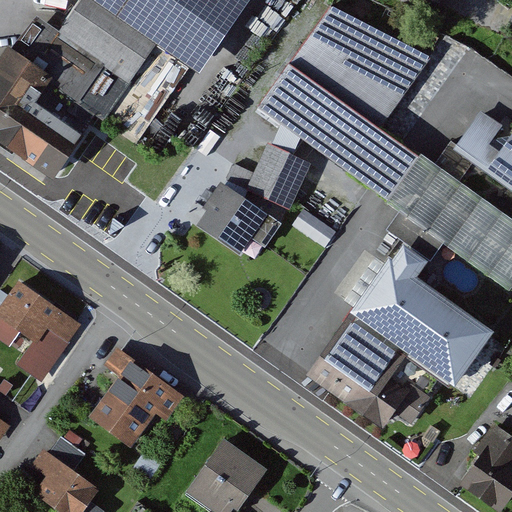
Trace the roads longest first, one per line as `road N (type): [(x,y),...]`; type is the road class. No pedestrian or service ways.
road 1 (residential): [(248,384),(474,63),(511,89)]
road 2 (residential): [(0,479),(129,296)]
road 3 (secondary): [(129,296),(0,204)]
road 4 (secondary): [(248,384),(129,296)]
road 5 (secondary): [(354,456),(248,384)]
